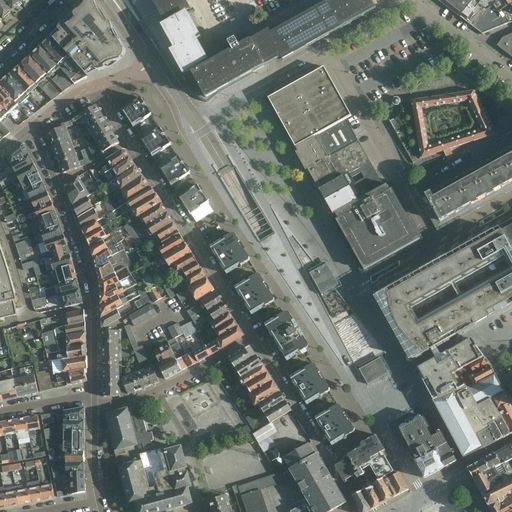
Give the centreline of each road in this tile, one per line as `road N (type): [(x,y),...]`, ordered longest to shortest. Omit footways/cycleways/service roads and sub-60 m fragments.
road 1 (residential): [(362,395),(281,231),(213,121),(185,105)]
road 2 (residential): [(185,105),(188,134),(242,225),(362,395)]
road 3 (residential): [(252,336),(130,142)]
road 4 (residential): [(408,195),(325,49)]
road 5 (residential): [(336,477),(252,336)]
road 6 (residential): [(185,105),(266,237)]
road 7 (residential): [(56,184),(92,304)]
road 8 (residential): [(426,497),(362,395)]
